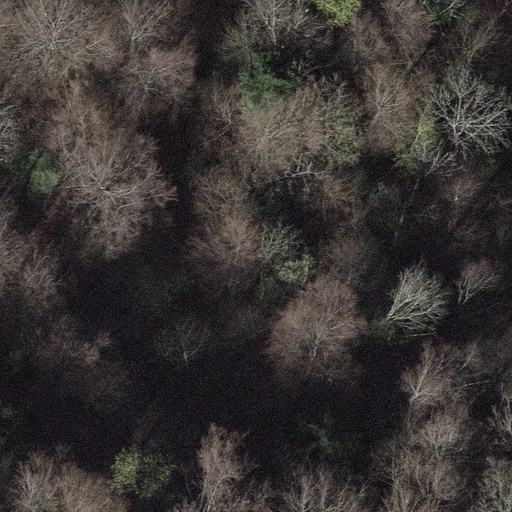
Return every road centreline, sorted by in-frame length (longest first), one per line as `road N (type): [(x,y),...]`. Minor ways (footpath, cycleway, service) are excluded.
road 1 (track): [(180,511),(121,425),(67,319),(0,247)]
road 2 (track): [(0,405),(121,425)]
